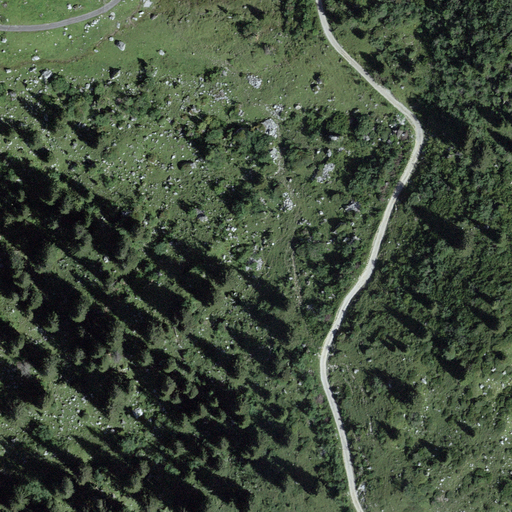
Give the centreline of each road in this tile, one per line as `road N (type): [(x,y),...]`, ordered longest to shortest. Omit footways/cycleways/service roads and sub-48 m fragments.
road 1 (track): [(321,0),(333,34),(420,136),(373,267),(331,336),(327,362),(368,511)]
road 2 (track): [(0,25),(43,27),(119,0)]
